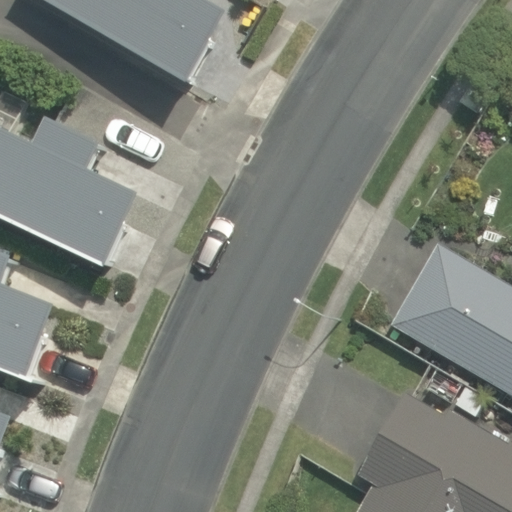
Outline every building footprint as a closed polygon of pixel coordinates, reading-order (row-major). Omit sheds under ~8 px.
[(27,0),(180,92),(219,23),(179,0),(27,0)] [(27,147),(0,134),(0,224),(99,273),(133,198),(83,174),(97,147),(40,120),(27,147)] [(395,324),(511,393),(511,283),(443,243),(395,324)] [(0,290),(0,280),(8,261),(0,257),(0,378),(26,389),(28,385),(21,382),(49,309),(0,290)] [(511,511),(511,440),(457,407),(453,414),(410,389),(360,473),(376,482),(357,511),(511,511)]
